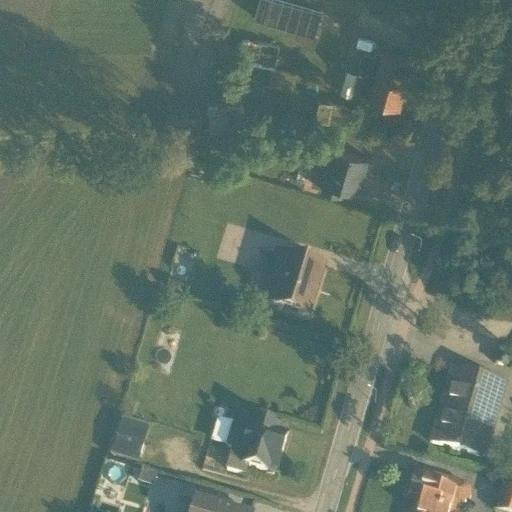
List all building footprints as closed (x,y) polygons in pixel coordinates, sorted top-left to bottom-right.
[(301,0),(290,29),(310,37),(306,47),(334,59),(357,0),(369,0),(395,10),(399,0),(301,0)] [(277,44),(245,40),(242,65),(270,68),(268,86),(292,89),(294,70),(275,68),(277,44)] [(412,60),(379,51),(377,56),(365,53),(357,79),(370,83),(366,97),(400,106),(412,60)] [(312,98),(296,97),(294,113),(311,114),(312,98)] [(352,105),(319,99),(314,123),(328,126),(328,122),(348,125),(352,105)] [(266,136),(243,137),(243,152),(266,152),(266,136)] [(368,157),(332,146),(328,159),(304,152),(296,177),(304,179),(300,191),(325,199),(328,186),(341,190),(343,183),(358,187),(368,157)] [(307,322),(323,271),(274,256),(258,307),(307,322)] [(504,391),(450,375),(428,450),(483,465),(504,391)] [(254,422),(240,418),(236,431),(230,429),(223,452),(230,454),(224,476),(245,482),(247,473),(274,480),(287,435),(253,426),(254,422)] [(147,432),(119,424),(108,460),(136,468),(147,432)] [(455,511),(456,511),(459,510),(463,509),(465,507),(467,504),(468,499),(468,495),(465,491),(462,488),(414,474),(406,501),(412,503),(409,511),(455,511)] [(511,511),(511,494),(500,491),(493,511),(511,511)]
